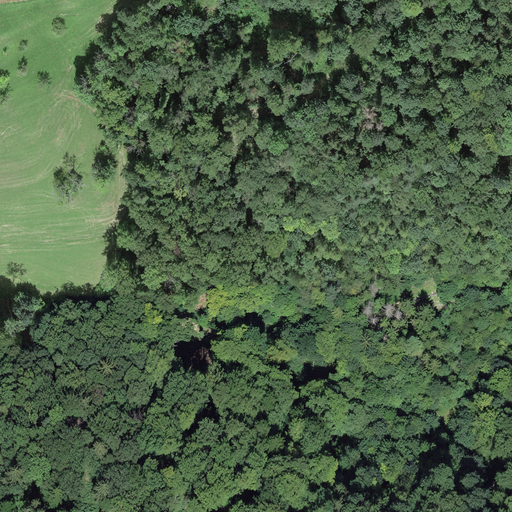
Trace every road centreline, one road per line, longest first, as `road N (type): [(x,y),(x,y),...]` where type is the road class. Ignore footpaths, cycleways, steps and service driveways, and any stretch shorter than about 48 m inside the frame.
road 1 (track): [(511,283),(392,327),(326,339),(219,330)]
road 2 (track): [(239,126),(436,0)]
road 3 (track): [(511,386),(472,396),(439,421),(448,443),(511,476)]
